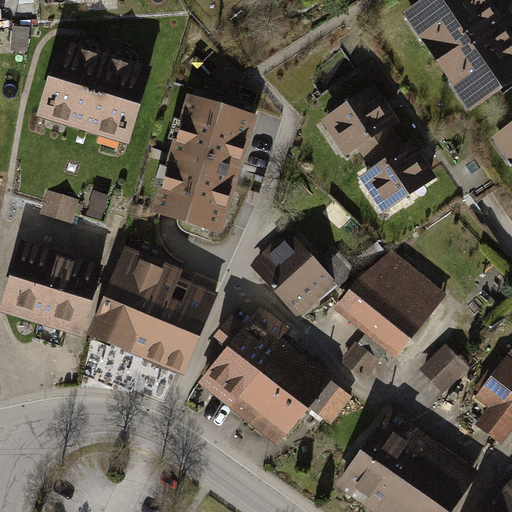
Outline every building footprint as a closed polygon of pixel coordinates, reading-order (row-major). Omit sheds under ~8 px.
[(511,98),(511,23),(496,0),(441,0),(405,24),(471,125),(511,98)] [(147,69),(56,41),(32,121),(122,149),(147,69)] [(375,82),(314,122),(341,163),(360,150),(375,172),(357,184),(384,223),(443,184),(375,82)] [(190,97),(157,212),(220,230),(253,115),(190,97)] [(511,122),(492,137),(511,165),(511,122)] [(94,191),(88,217),(105,220),(110,194),(94,191)] [(88,206),(51,195),(43,222),(80,233),(88,206)] [(293,237),(257,271),(294,310),(330,276),(338,285),(353,271),(339,256),(324,270),(293,237)] [(99,266),(18,243),(0,305),(0,309),(80,333),(99,266)] [(92,336),(184,372),(213,298),(176,283),(179,275),(125,254),(92,336)] [(441,296),(392,258),(365,277),(343,306),(396,349),(441,296)] [(285,329),(261,310),(253,320),(240,309),(219,335),(230,344),(204,376),(236,401),(281,341),(277,339),(285,329)] [(281,341),(236,401),(282,436),(308,402),(330,418),(349,393),(281,341)] [(375,357),(360,346),(347,362),(362,374),(375,357)] [(479,379),(452,347),(424,371),(451,403),(479,379)] [(511,349),(510,348),(474,397),(485,406),(470,426),(499,447),(511,428),(511,349)] [(409,425),(389,411),(342,479),(389,511),(448,511),(469,484),(401,436),(409,425)] [(494,483),(475,511),(511,511),(511,493),(505,489),(494,483)]
